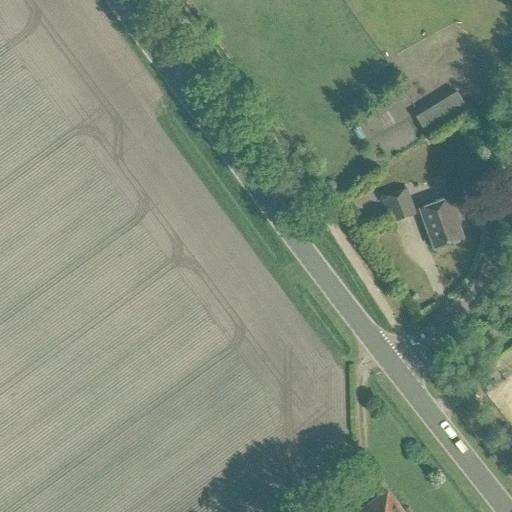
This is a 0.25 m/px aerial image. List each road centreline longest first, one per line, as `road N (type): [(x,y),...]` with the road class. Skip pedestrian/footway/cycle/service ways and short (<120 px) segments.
road 1 (tertiary): [(391,362),(121,0)]
road 2 (unclassified): [(391,362),(471,301),(493,261),(511,178)]
road 3 (tertiary): [(507,511),(391,362)]
